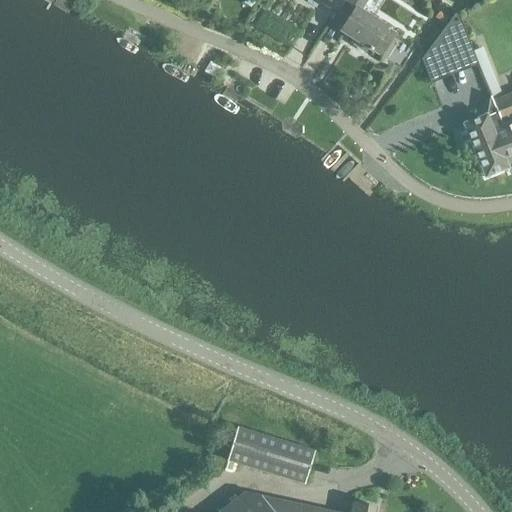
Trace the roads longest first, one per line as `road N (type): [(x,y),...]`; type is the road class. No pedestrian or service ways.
road 1 (tertiary): [(475,511),(414,451),(368,423),(135,323),(0,245)]
road 2 (unclassified): [(511,205),(450,204),(401,183),(304,87),(123,0)]
